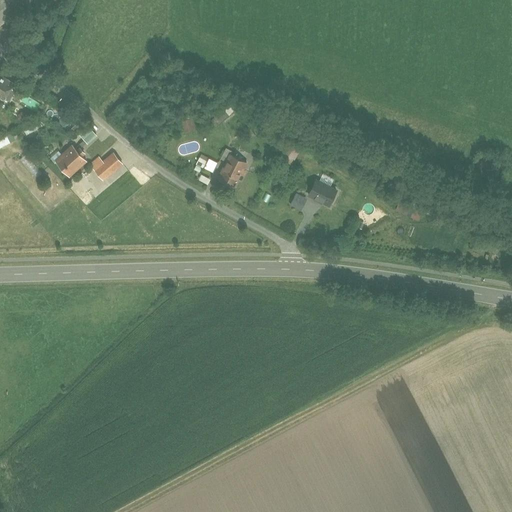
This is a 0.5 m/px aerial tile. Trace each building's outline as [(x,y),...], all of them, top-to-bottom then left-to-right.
[(0,0),(0,19),(25,0),(0,0)] [(0,96),(4,99),(14,83),(0,73),(0,96)] [(222,109),(209,120),(214,126),(227,115),(222,109)] [(193,129),(190,117),(179,120),(182,131),(193,129)] [(75,134),(84,143),(94,134),(84,125),(75,134)] [(0,136),(0,145),(13,139),(9,132),(0,136)] [(290,140),(279,156),(292,165),(303,149),(290,140)] [(57,160),(70,174),(86,160),(74,146),(57,160)] [(218,176),(234,187),(249,164),(233,153),(218,176)] [(209,171),(213,161),(198,154),(194,163),(209,171)] [(107,176),(121,164),(113,155),(99,167),(107,176)] [(330,205),(337,190),(316,180),(309,195),(330,205)] [(291,205),(302,209),(307,199),(296,194),(291,205)] [(409,208),(411,202),(398,197),(392,210),(415,220),(419,212),(409,208)]
